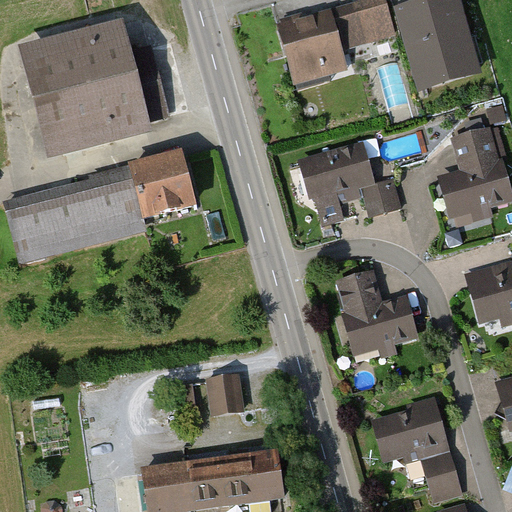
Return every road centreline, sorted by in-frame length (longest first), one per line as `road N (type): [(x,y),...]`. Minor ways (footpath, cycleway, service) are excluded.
road 1 (residential): [(273,271),(355,249),(395,255),(417,269),(441,307),(497,511)]
road 2 (tertiary): [(273,271),(202,16)]
road 3 (tertiary): [(342,511),(273,271)]
